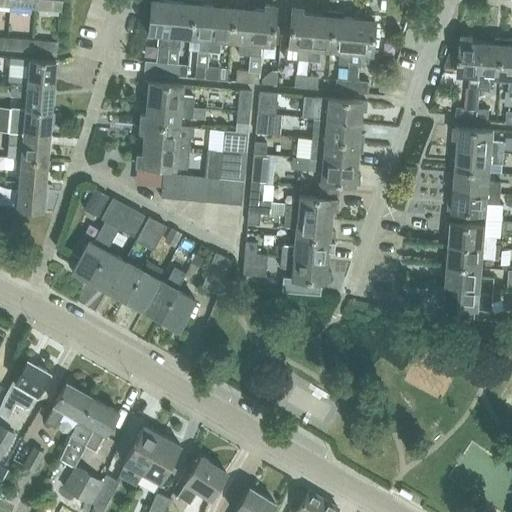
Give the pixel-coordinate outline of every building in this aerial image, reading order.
[(157,46),(168,47),(172,1),(163,0),(150,0),(148,33),(158,34),(157,46)] [(181,35),(190,36),(192,0),(183,0),(183,2),(172,1),(168,47),(180,48),(181,35)] [(202,0),(192,0),(190,36),(200,37),(199,49),(209,50),(213,4),(202,4),(202,0)] [(224,5),(213,4),(209,50),(221,51),(222,38),(230,39),(234,1),(224,0),(224,5)] [(243,2),(234,1),(230,39),(241,40),(240,52),(250,53),(254,8),(243,7),(243,2)] [(272,43),(274,25),(275,5),(265,4),(264,9),(254,8),(250,53),(261,54),(262,42),(272,43)] [(308,59),(312,14),(301,13),(302,8),(291,7),(288,46),(286,46),(284,58),(286,61),(298,62),(298,58),(308,59)] [(323,15),(312,14),(308,59),(320,60),(321,48),(329,49),(333,11),(324,10),(323,15)] [(342,11),(333,11),(329,49),(339,50),(338,63),(348,64),(349,64),(353,17),(342,16),(342,11)] [(363,18),(353,17),(349,64),(348,64),(347,79),(346,91),(367,93),(368,81),(358,80),(360,52),(371,53),(375,14),(364,13),(363,18)] [(469,87),(479,88),(483,42),(473,41),(473,36),(462,35),(459,74),(470,75),(469,87)] [(32,39),(7,37),(6,49),(31,51),(32,39)] [(494,43),(483,42),(479,88),(491,89),(492,77),(501,77),(504,38),(495,38),(494,43)] [(511,39),(504,38),(501,77),(511,78),(511,90),(511,39)] [(57,42),(32,39),(31,51),(56,53),(57,42)] [(55,60),(35,59),(29,58),(28,74),(13,73),(12,82),(53,86),(55,60)] [(166,74),(167,62),(156,61),(145,60),(144,71),(166,74)] [(187,64),(167,62),(166,74),(186,76),(187,64)] [(206,78),(207,66),(197,65),(196,77),(206,78)] [(207,66),(206,78),(218,79),(220,67),(207,66)] [(247,82),(248,70),(237,69),(236,81),(247,82)] [(247,82),(258,83),(259,71),(248,70),(247,82)] [(307,75),(292,74),(291,85),(306,87),(307,75)] [(307,75),(306,87),(317,88),(319,77),(307,75)] [(347,79),(336,78),(335,90),(346,91),(347,79)] [(147,92),(146,102),(194,107),(195,95),(182,94),(183,84),(143,80),(142,91),(147,92)] [(51,110),(53,86),(12,82),(10,95),(26,96),(25,108),(51,110)] [(239,98),(238,111),(250,112),(251,99),(252,91),(240,90),(239,98)] [(257,112),(269,113),(275,114),(277,93),(259,91),(258,100),(257,112)] [(367,101),(328,97),(316,96),(314,117),(360,122),(361,111),(366,111),(367,101)] [(193,117),(194,107),(146,102),(145,113),(140,113),(140,122),(193,127),(194,126),(180,125),(180,116),(193,117)] [(477,120),(478,108),(458,106),(456,118),(477,120)] [(49,135),(51,110),(25,108),(11,107),(9,132),(49,135)] [(490,109),(478,108),(477,120),(489,121),(490,109)] [(249,123),(250,112),(238,111),(237,122),(249,123)] [(267,133),(268,124),(269,113),(257,112),(256,123),(256,132),(267,133)] [(279,114),(279,125),(297,125),(297,114),(279,114)] [(312,138),(363,143),(364,133),(359,132),(360,122),(314,117),(313,127),(312,138)] [(193,135),(193,127),(140,122),(139,132),(144,132),(143,143),(189,147),(190,136),(193,135)] [(235,125),(235,131),(248,134),(248,127),(235,125)] [(458,148),(506,152),(507,140),(494,139),(495,129),(455,126),(454,137),(459,137),(458,148)] [(246,153),(247,140),(248,134),(235,131),(224,130),(222,150),(246,153)] [(49,135),(9,132),(8,144),(22,145),(21,157),(47,160),(49,135)] [(296,133),(294,153),(308,154),(310,134),(296,133)] [(362,152),(363,143),(312,138),(311,146),(310,158),(356,163),(357,152),(362,152)] [(254,154),(265,155),(266,142),(255,141),(254,154)] [(189,147),(143,143),(142,154),(137,153),(136,164),(156,166),(175,167),(187,168),(188,157),(189,147)] [(245,163),(246,153),(222,150),(205,148),(205,155),(212,165),(220,166),(219,177),(220,177),(231,178),(244,180),(245,163)] [(505,162),(506,152),(458,148),(457,159),(452,158),(451,168),(492,171),(493,161),(505,162)] [(264,164),(265,155),(254,154),(253,163),(264,164)] [(45,184),(47,160),(21,157),(19,182),(45,184)] [(320,181),(339,182),(359,184),(360,174),(355,173),(356,163),(310,158),(309,168),(322,169),(320,181)] [(491,180),(492,171),(451,168),(451,178),(456,178),(455,189),(502,193),(503,181),(491,180)] [(161,196),(173,197),(175,173),(163,172),(161,196)] [(186,174),(175,173),(173,197),(184,198),(186,174)] [(197,175),(186,174),(184,198),(195,199),(197,175)] [(208,176),(197,175),(195,199),(206,200),(208,176)] [(206,200),(218,201),(220,177),(219,177),(208,176),(206,200)] [(218,201),(229,202),(231,178),(220,177),(218,201)] [(244,180),(231,178),(229,202),(242,203),(244,180)] [(45,184),(19,182),(16,207),(42,210),(45,184)] [(249,204),(248,211),(260,213),(270,213),(271,204),(271,202),(263,201),(264,182),(251,182),(250,200),(249,204)] [(97,216),(108,195),(94,187),(83,208),(97,216)] [(502,193),(455,189),(454,199),(449,199),(448,210),(488,213),(489,201),(501,202),(502,193)] [(285,205),(284,214),(331,218),(332,208),(337,209),(338,198),(318,196),(299,194),(298,204),(286,202),(285,205)] [(106,250),(112,239),(118,227),(130,206),(112,196),(101,218),(105,220),(93,242),(88,240),(72,270),(90,280),(106,250)] [(130,206),(118,227),(124,230),(133,235),(144,214),(130,206)] [(259,224),(260,213),(248,211),(247,223),(259,224)] [(330,230),(331,218),(284,214),(284,225),(296,226),(295,236),(334,240),(335,230),(330,230)] [(156,243),(161,234),(166,225),(148,215),(147,219),(135,239),(153,249),(156,243)] [(488,225),(467,223),(447,222),(446,232),(451,233),(450,243),(498,247),(498,236),(487,235),(488,225)] [(171,228),(165,238),(176,244),(177,243),(182,233),(171,228)] [(333,249),(334,240),(295,236),(294,244),(281,243),(280,255),(327,260),(328,249),(333,249)] [(245,252),(257,253),(258,241),(246,240),(245,252)] [(497,257),(498,247),(450,243),(449,254),(444,254),(443,263),(484,267),(485,256),(497,257)] [(124,260),(106,250),(90,280),(107,290),(124,260)] [(232,260),(215,252),(202,286),(219,293),(232,260)] [(267,254),(257,253),(245,252),(244,262),(242,274),(265,276),(267,254)] [(196,254),(192,262),(200,266),(204,258),(196,254)] [(280,255),(279,265),(293,266),(292,278),(284,277),(282,290),(320,293),(322,281),(330,281),(331,271),(326,270),(327,260),(280,255)] [(125,299),(141,269),(124,260),(107,290),(125,299)] [(483,276),(484,267),(443,263),(443,273),(448,273),(447,284),(494,288),(495,277),(483,276)] [(159,279),(142,309),(160,319),(177,289),(186,272),(174,266),(165,282),(159,279)] [(159,279),(141,269),(125,299),(142,309),(159,279)] [(493,297),(494,288),(447,284),(446,295),(441,295),(440,305),(450,306),(460,307),(476,308),(480,309),(492,309),(493,297)] [(195,299),(177,289),(160,319),(178,329),(195,299)] [(450,306),(449,316),(476,318),(476,308),(460,307),(450,306)] [(29,406),(36,394),(49,372),(27,359),(15,381),(13,380),(4,395),(0,404),(0,411),(8,416),(16,402),(25,407),(29,406)] [(66,381),(56,398),(54,403),(55,403),(45,422),(55,428),(64,411),(79,420),(92,396),(66,381)] [(281,401),(319,421),(332,397),(312,386),(308,393),(290,384),(281,401)] [(118,411),(92,396),(79,420),(75,425),(70,436),(95,450),(103,435),(104,435),(118,411)] [(142,472),(162,435),(143,424),(123,461),(142,472)] [(0,426),(0,457),(13,434),(0,426)] [(162,435),(142,472),(160,482),(180,445),(162,435)] [(44,453),(34,447),(24,464),(24,465),(34,471),(44,453)] [(200,456),(190,473),(185,481),(185,482),(177,495),(190,503),(198,490),(210,497),(226,471),(200,456)] [(94,505),(102,482),(76,467),(64,488),(94,505)] [(102,511),(103,510),(119,482),(105,474),(102,482),(94,505),(89,511),(102,511)] [(249,486),(239,503),(233,511),(268,511),(275,502),(249,486)] [(334,511),(338,507),(309,490),(295,511),(334,511)] [(163,511),(170,497),(157,491),(147,511),(163,511)] [(40,503),(36,511),(50,511),(52,508),(40,503)]
